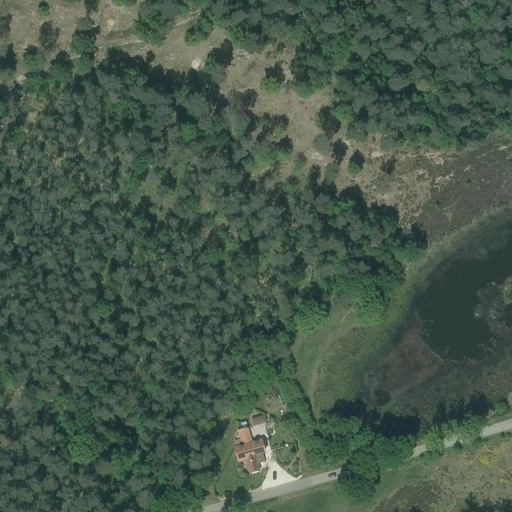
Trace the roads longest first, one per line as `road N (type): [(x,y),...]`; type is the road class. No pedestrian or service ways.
road 1 (tertiary): [(199,511),(511,422)]
road 2 (track): [(238,0),(140,42),(0,85)]
